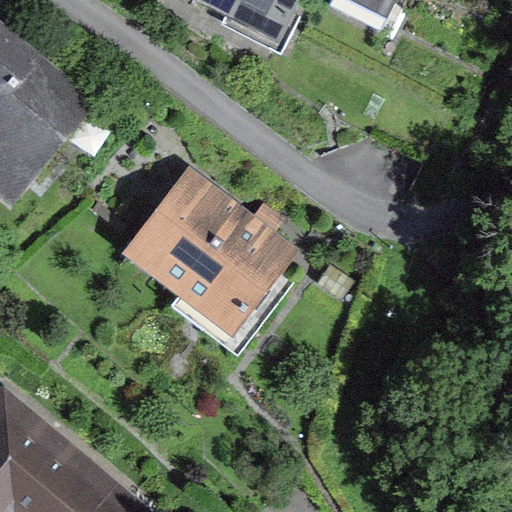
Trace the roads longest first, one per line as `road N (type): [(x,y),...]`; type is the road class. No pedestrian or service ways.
road 1 (residential): [(63,0),(374,220),(421,223),(511,201)]
road 2 (track): [(428,511),(461,487),(503,400),(506,374),(486,319),(431,256),(421,223),(511,98)]
